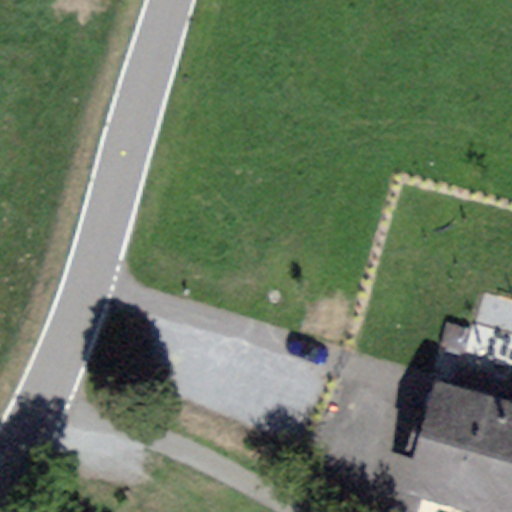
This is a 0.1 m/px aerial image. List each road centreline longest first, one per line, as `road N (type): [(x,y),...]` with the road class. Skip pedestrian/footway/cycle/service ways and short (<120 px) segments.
road 1 (tertiary): [(171,0),(87,281),(42,391)]
road 2 (unclassified): [(42,391),(289,511)]
